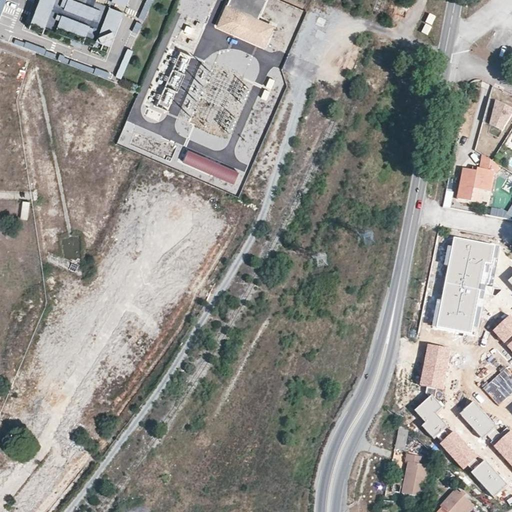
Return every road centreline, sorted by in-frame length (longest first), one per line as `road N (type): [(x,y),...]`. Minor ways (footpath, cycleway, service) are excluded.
road 1 (unknown): [(0,494),(76,399),(93,353),(53,65)]
road 2 (primary): [(329,511),(344,437),(367,393),(416,215)]
road 3 (primary): [(416,215),(445,53)]
